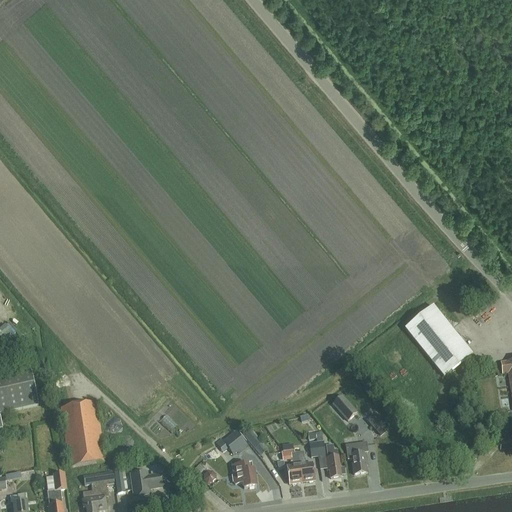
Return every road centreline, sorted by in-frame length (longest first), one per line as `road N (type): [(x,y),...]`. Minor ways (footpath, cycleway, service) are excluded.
road 1 (tertiary): [(511,293),(427,208),(251,0)]
road 2 (unclassified): [(268,511),(511,477)]
